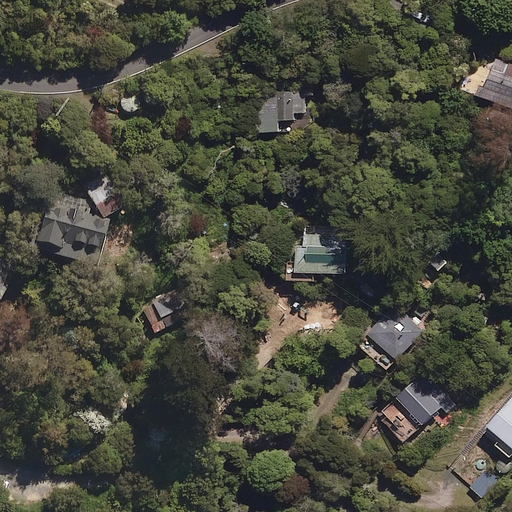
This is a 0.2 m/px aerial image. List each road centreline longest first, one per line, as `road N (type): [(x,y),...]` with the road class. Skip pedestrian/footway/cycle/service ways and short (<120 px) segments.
road 1 (residential): [(0,464),(55,480),(136,472),(202,446),(255,444),(353,511)]
road 2 (residential): [(278,0),(107,72),(0,77)]
